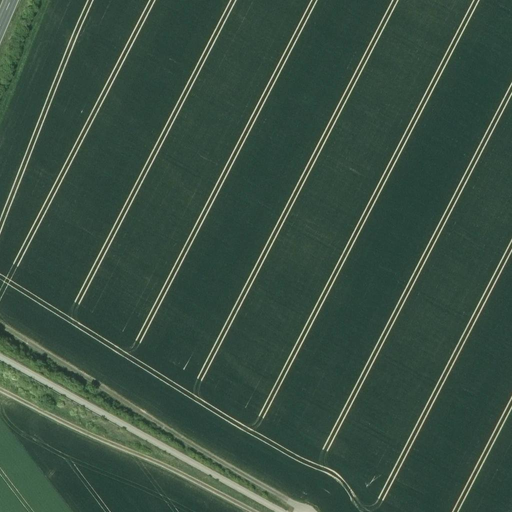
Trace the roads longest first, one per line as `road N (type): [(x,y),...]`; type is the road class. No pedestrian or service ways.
road 1 (track): [(301,511),(0,327)]
road 2 (track): [(277,511),(0,360)]
road 3 (track): [(0,393),(246,511)]
road 4 (track): [(0,135),(60,0)]
